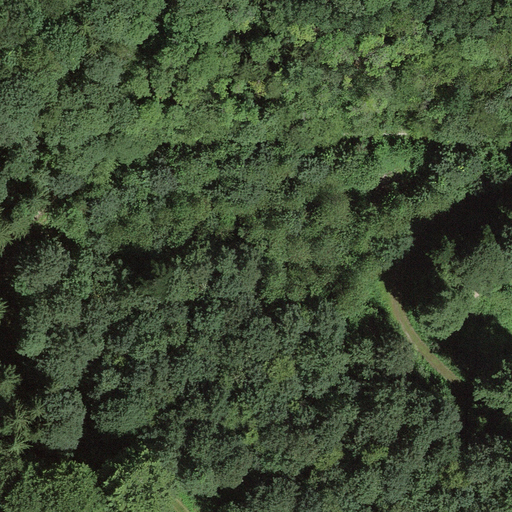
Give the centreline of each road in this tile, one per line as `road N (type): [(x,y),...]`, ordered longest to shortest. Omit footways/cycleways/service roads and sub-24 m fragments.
road 1 (track): [(511,131),(169,124),(26,207),(3,258),(3,313),(38,361),(193,511)]
road 2 (track): [(511,185),(426,226),(401,261),(399,297),(416,335),(511,426)]
